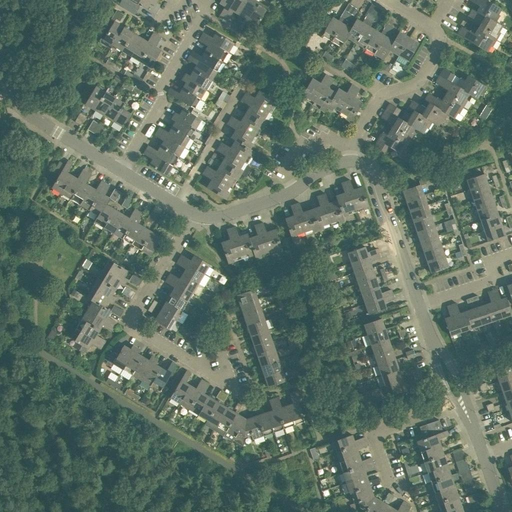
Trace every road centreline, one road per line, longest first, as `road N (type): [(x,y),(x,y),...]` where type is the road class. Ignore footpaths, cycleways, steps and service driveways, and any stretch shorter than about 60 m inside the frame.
road 1 (residential): [(219,351),(231,386),(130,321),(191,215)]
road 2 (residential): [(119,170),(204,15),(197,0)]
road 3 (residential): [(119,170),(19,106),(0,36)]
road 4 (residential): [(354,162),(224,217),(191,215)]
road 5 (residential): [(354,162),(375,98),(420,80),(435,54),(429,31)]
road 6 (residential): [(420,305),(374,177),(354,162)]
road 7 (residential): [(391,486),(378,441),(384,427),(457,402)]
